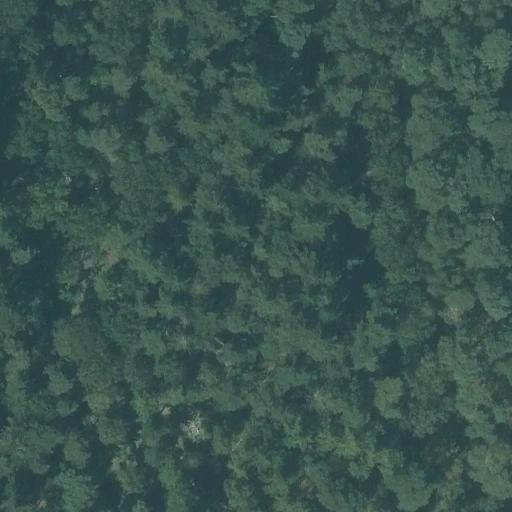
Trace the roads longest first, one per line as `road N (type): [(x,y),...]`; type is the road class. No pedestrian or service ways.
road 1 (tertiary): [(163,511),(1,0)]
road 2 (track): [(419,511),(312,0)]
